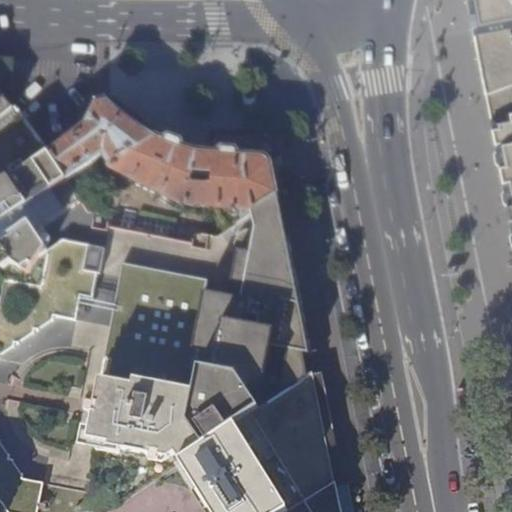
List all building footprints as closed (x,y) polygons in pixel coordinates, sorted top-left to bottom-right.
[(511,0),(466,0),(486,100),(511,90),(511,0)] [(511,90),(486,100),(505,193),(511,229),(511,90)] [(0,119),(6,114),(13,109),(3,96),(0,92),(0,119)] [(86,126),(49,153),(67,179),(102,157),(110,168),(156,138),(150,135),(141,129),(133,123),(122,115),(114,108),(109,102),(96,105),(89,121),(86,126)] [(0,129),(12,121),(9,117),(6,114),(0,119),(0,129)] [(0,182),(49,153),(42,143),(27,124),(20,115),(12,121),(0,129),(0,182)] [(156,138),(110,168),(108,169),(185,206),(254,212),(277,197),(271,166),(262,158),(210,153),(202,153),(193,151),(184,149),(179,147),(173,145),(163,141),(156,138)] [(0,353),(56,316),(75,320),(79,296),(91,298),(96,274),(99,275),(104,249),(61,240),(47,250),(34,231),(80,199),(75,191),(67,179),(49,153),(0,182),(0,353)] [(251,214),(254,230),(285,236),(281,217),(277,197),(254,212),(251,214)] [(174,455),(179,463),(267,403),(268,404),(312,374),(312,372),(306,376),(301,351),(308,353),(300,313),(288,255),(285,236),(254,230),(250,253),(241,300),(227,298),(205,293),(207,280),(121,264),(102,358),(110,359),(106,380),(98,379),(94,404),(98,405),(96,414),(92,413),(87,439),(109,443),(108,448),(149,456),(151,452),(159,454),(158,458),(168,460),(174,455)] [(236,251),(227,298),(241,300),(250,253),(236,251)] [(179,463),(210,511),(287,511),(333,482),(323,429),(312,374),(268,404),(267,403),(179,463)] [(0,502),(6,511),(36,511),(43,483),(23,479),(0,444),(0,502)] [(339,511),(333,482),(287,511),(339,511)]
